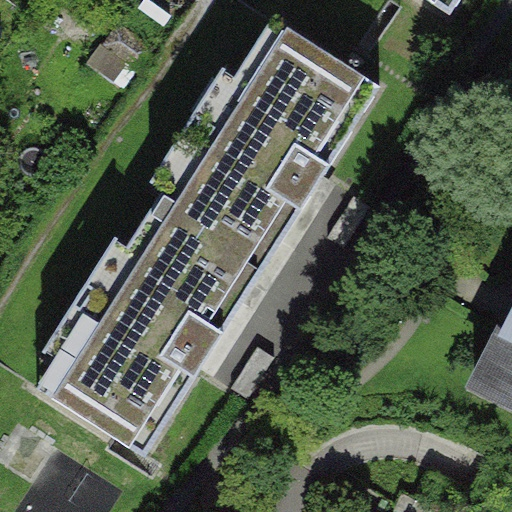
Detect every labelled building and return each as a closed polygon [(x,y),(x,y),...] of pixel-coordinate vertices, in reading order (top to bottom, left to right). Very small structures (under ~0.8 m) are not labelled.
[(426,0),(451,17),(462,0),(426,0)] [(263,274),(381,89),(282,27),(217,129),(203,121),(189,144),(202,152),(164,211),(263,274)] [(373,206),(357,197),(332,237),(348,247),(373,206)] [(146,458),(263,274),(164,211),(109,298),(96,290),(81,312),(94,320),(46,395),(146,458)] [(511,321),(477,390),(511,407),(511,321)] [(276,359),(260,349),(234,390),(250,400),(276,359)]
